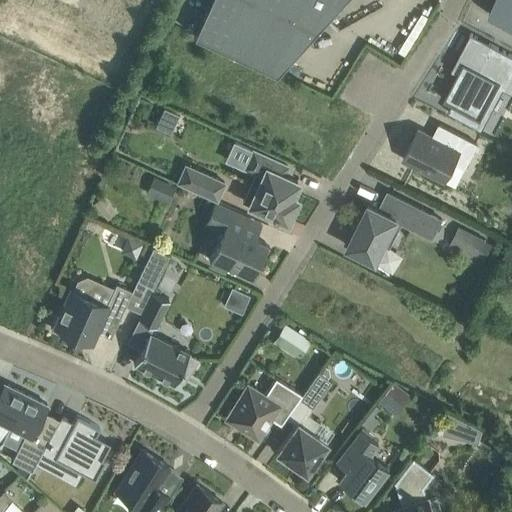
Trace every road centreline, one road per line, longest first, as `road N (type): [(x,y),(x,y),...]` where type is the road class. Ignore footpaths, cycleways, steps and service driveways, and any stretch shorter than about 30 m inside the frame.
road 1 (residential): [(396,97),(184,432)]
road 2 (residential): [(184,432),(0,341)]
road 3 (residential): [(298,511),(184,432)]
